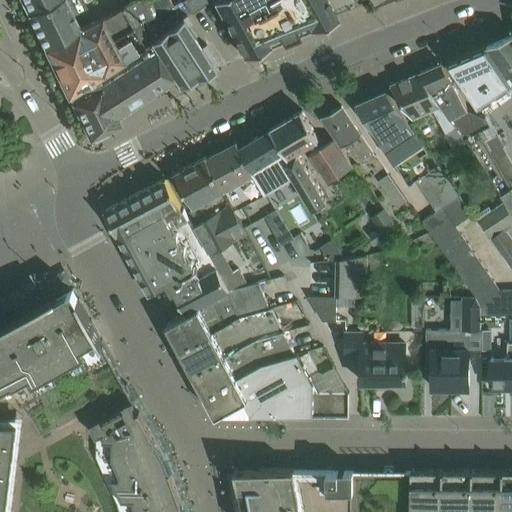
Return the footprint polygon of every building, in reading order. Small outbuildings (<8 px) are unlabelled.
[(23,0),(38,31),(44,45),(79,28),(72,15),(87,8),(82,0),(23,0)] [(98,46),(132,28),(145,20),(155,15),(172,4),(169,0),(152,0),(148,3),(146,0),(136,0),(79,28),(44,45),(56,70),(98,46)] [(202,5),(197,0),(182,0),(191,13),(202,5)] [(213,0),(243,56),(269,45),(269,44),(270,44),(269,43),(268,43),(260,27),(270,19),(277,31),(281,38),(280,38),(281,40),(282,40),(288,38),(298,34),(298,33),(299,32),(298,31),(297,32),(291,19),(302,13),(308,23),(310,26),(309,27),(310,28),(311,29),(329,22),(330,21),(337,18),(337,17),(336,17),(333,12),(326,0),(213,0)] [(155,37),(151,40),(174,77),(173,78),(178,85),(221,67),(206,43),(201,47),(183,19),(187,16),(186,15),(155,37)] [(155,37),(145,20),(132,28),(98,46),(56,70),(68,94),(69,93),(144,46),(143,45),(151,40),(155,37)] [(511,32),(487,43),(511,80),(511,32)] [(116,115),(173,78),(174,77),(151,40),(143,45),(144,46),(69,93),(72,100),(71,100),(89,137),(113,125),(120,122),(116,115)] [(511,82),(511,80),(487,43),(486,43),(446,60),(478,106),(511,82)] [(491,124),(485,116),(484,114),(468,106),(453,78),(442,62),(419,72),(441,104),(464,139),(491,124)] [(441,104),(419,72),(390,84),(412,116),(441,104)] [(388,89),(372,96),(356,103),(409,183),(430,169),(421,155),(428,150),(388,89)] [(321,115),(342,145),(348,141),(360,160),(373,151),(342,105),(321,115)] [(302,109),(270,128),(287,156),(283,159),(293,176),(313,208),(328,199),(298,150),(319,138),(302,109)] [(293,176),(283,159),(287,156),(270,128),(240,146),(265,192),(293,176)] [(511,161),(501,146),(503,145),(496,134),(483,141),(511,188),(511,187),(511,161)] [(330,183),(354,167),(334,137),(310,153),(330,183)] [(264,191),(240,146),(237,140),(236,141),(206,156),(205,156),(223,189),(231,203),(232,205),(234,210),(265,193),(265,192),(264,191)] [(223,189),(205,156),(175,172),(193,205),(204,218),(231,203),(223,189)] [(354,170),(362,186),(374,179),(366,164),(354,170)] [(388,174),(378,180),(398,209),(408,202),(388,174)] [(210,255),(194,226),(188,216),(184,208),(182,209),(166,177),(104,210),(118,235),(149,292),(151,291),(151,292),(152,291),(152,290),(164,283),(169,292),(174,290),(185,311),(186,311),(228,289),(210,255)] [(473,213),(462,197),(459,193),(458,195),(451,199),(464,219),(473,213)] [(451,199),(434,210),(422,219),(436,239),(456,225),(464,219),(451,199)] [(511,212),(503,200),(477,218),(491,236),(504,227),(506,230),(511,225),(511,212)] [(194,226),(210,255),(248,234),(234,210),(232,205),(195,225),(194,226)] [(442,248),(462,234),(456,225),(436,239),(442,248)] [(511,265),(511,238),(506,230),(504,227),(491,236),(511,266),(511,265)] [(448,257),(469,243),(462,234),(442,248),(448,257)] [(454,266),(475,252),(469,243),(448,257),(454,266)] [(368,294),(368,266),(368,251),(336,255),(334,295),(368,294)] [(461,276),(481,261),(475,252),(454,266),(461,276)] [(467,285),(487,271),(481,261),(461,276),(467,285)] [(473,294),(494,280),(487,271),(467,285),(473,294)] [(480,303),(500,289),(494,280),(473,294),(474,295),(479,303),(480,303)] [(185,311),(165,322),(180,348),(211,331),(212,332),(239,317),(269,307),(259,281),(228,289),(186,311),(185,311)] [(0,511),(186,511),(183,500),(171,467),(166,453),(165,452),(156,436),(145,416),(140,407),(137,409),(132,399),(133,398),(134,399),(135,398),(134,396),(134,395),(104,341),(79,297),(73,287),(57,296),(56,296),(56,295),(0,325),(0,511)] [(511,311),(511,288),(500,289),(480,303),(482,306),(482,314),(503,312),(511,311)] [(336,319),(336,296),(309,295),(322,319),(336,319)] [(468,329),(482,329),(482,314),(482,306),(480,303),(479,303),(474,295),(453,295),(453,305),(468,305),(468,329)] [(211,331),(180,348),(193,372),(225,355),(254,339),(285,330),(286,329),(272,306),(269,307),(239,317),(212,332),(211,331)] [(451,328),(426,328),(426,364),(432,364),(432,373),(432,386),(451,386),(451,389),(467,389),(467,386),(469,386),(469,369),(469,349),(469,333),(452,333),(452,328),(451,328)] [(225,355),(193,372),(204,393),(236,376),(268,360),(296,352),(285,330),(254,339),(225,355)] [(405,368),(406,342),(362,342),(362,332),(345,332),(345,356),(361,356),(361,380),(387,380),(387,386),(403,386),(403,380),(405,380),(405,372),(407,372),(407,368),(405,368)] [(511,341),(508,341),(508,356),(491,356),(491,386),(508,386),(508,384),(511,384),(511,341)] [(313,415),(313,391),(313,381),(297,352),(296,352),(268,360),(236,376),(204,393),(216,414),(313,415)] [(354,361),(339,362),(340,379),(355,378),(354,361)] [(325,415),(325,391),(313,391),(313,415),(325,415)] [(337,415),(337,391),(325,391),(325,415),(337,415)] [(349,391),(337,391),(337,415),(349,415),(349,391)] [(294,467),(235,467),(235,469),(243,511),(511,511),(511,468),(503,469),(473,469),(443,468),(428,468),(428,469),(352,469),(331,468),(294,468),(294,467)]
